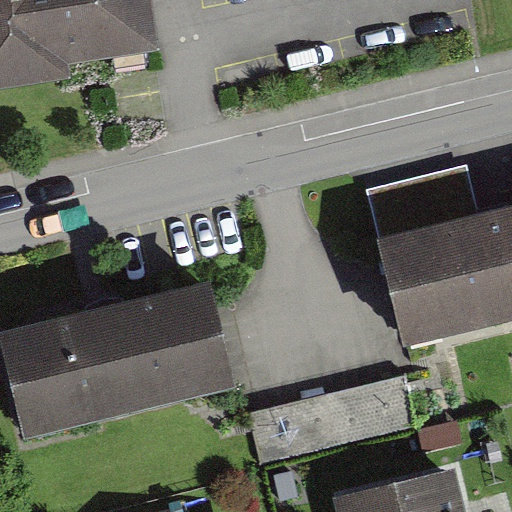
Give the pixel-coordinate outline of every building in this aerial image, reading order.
[(0,0),(0,100),(69,90),(67,78),(163,64),(153,0),(0,0)] [(381,247),(481,223),(467,168),(367,192),(381,247)] [(381,247),(379,247),(405,357),(511,331),(511,215),(481,223),(381,247)] [(213,291),(0,341),(0,348),(24,450),(238,399),(213,291)] [(408,378),(250,416),(263,468),(420,430),(408,378)] [(467,511),(459,476),(336,505),(337,511),(467,511)]
